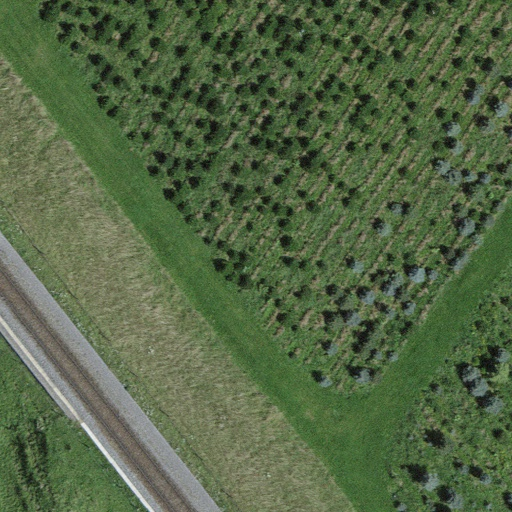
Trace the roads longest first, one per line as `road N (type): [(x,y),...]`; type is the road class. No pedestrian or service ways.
road 1 (track): [(376,511),(0,12)]
road 2 (track): [(349,472),(511,237)]
